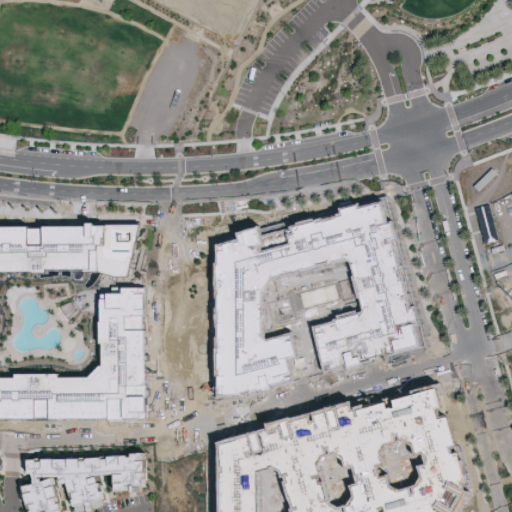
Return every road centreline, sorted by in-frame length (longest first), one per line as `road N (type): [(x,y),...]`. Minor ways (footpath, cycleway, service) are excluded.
road 1 (tertiary): [(402,129),(247,162),(58,164)]
road 2 (tertiary): [(0,185),(134,196),(279,183)]
road 3 (residential): [(489,355),(434,148)]
road 4 (residential): [(409,155),(461,361)]
road 5 (residential): [(461,361),(502,509)]
road 6 (tertiary): [(279,183),(409,155)]
